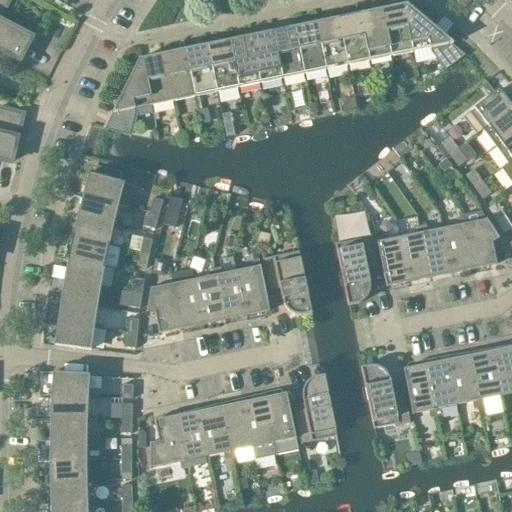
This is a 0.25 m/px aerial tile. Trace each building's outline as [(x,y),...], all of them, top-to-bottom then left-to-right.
[(0,0),(0,51),(18,61),(30,38),(0,21),(0,15),(8,0),(0,0)] [(430,53),(444,71),(465,56),(405,5),(402,6),(412,52),(430,49),(430,53)] [(390,57),(412,52),(402,6),(381,11),(390,57)] [(369,61),(390,57),(381,11),(359,15),(369,61)] [(347,66),(369,61),(359,15),(337,19),(347,66)] [(325,70),(347,66),(337,19),(316,24),(325,70)] [(303,75),(325,70),(316,24),(294,28),(303,75)] [(281,79),(303,75),(294,28),(272,33),(281,79)] [(260,84),(281,79),(272,33),(250,37),(260,84)] [(238,88),(260,84),(250,37),(228,42),(238,88)] [(216,93),(238,88),(228,42),(207,46),(216,93)] [(194,97),(216,93),(207,46),(185,51),(194,97)] [(173,102),(194,97),(185,51),(163,55),(173,102)] [(151,106),(173,102),(163,55),(141,60),(151,106)] [(133,110),(151,106),(141,60),(138,60),(104,130),(129,136),(134,114),(133,110)] [(482,131),(511,108),(497,90),(468,113),(482,131)] [(511,134),(511,108),(482,131),(494,147),(511,134)] [(0,161),(10,164),(22,115),(0,109),(0,161)] [(232,128),(224,130),(225,137),(233,136),(232,128)] [(511,134),(494,147),(496,150),(507,164),(511,160),(511,134)] [(449,156),(457,149),(448,138),(440,144),(449,156)] [(457,149),(449,156),(458,167),(466,161),(457,149)] [(511,160),(507,164),(507,165),(501,170),(511,185),(511,160)] [(473,188),(481,182),(473,170),(465,176),(473,188)] [(81,197),(118,206),(123,187),(87,175),(81,197)] [(481,182),(473,188),(482,200),(490,194),(481,182)] [(113,226),(118,206),(81,197),(81,200),(76,218),(113,226)] [(170,198),(167,211),(178,214),(182,201),(170,198)] [(148,212),(159,214),(162,202),(152,199),(148,212)] [(495,222),(504,216),(497,204),(488,209),(495,222)] [(154,230),(159,214),(148,212),(144,227),(154,230)] [(504,216),(495,222),(503,234),(511,229),(504,216)] [(462,218),(473,270),(495,265),(491,244),(497,240),(498,240),(485,219),(484,220),(484,221),(470,224),(469,217),(462,218)] [(108,246),(113,226),(76,218),(71,239),(108,246)] [(451,274),(473,270),(462,218),(456,219),(457,226),(442,229),(451,274)] [(451,274),(442,229),(426,232),(425,226),(419,227),(430,279),(451,274)] [(408,283),(430,279),(419,227),(413,228),(414,235),(398,238),(408,283)] [(259,233),(256,243),(266,245),(269,236),(259,233)] [(408,283),(398,238),(383,241),(381,235),(375,236),(375,235),(374,236),(383,280),(384,280),(385,288),(408,283)] [(334,245),(347,306),(355,305),(361,302),(366,297),(369,290),(369,283),(366,272),(378,269),(371,236),(369,237),(369,238),(334,245)] [(138,254),(148,256),(152,241),(142,238),(138,254)] [(104,267),(108,246),(71,239),(67,260),(104,267)] [(303,315),(311,314),(306,294),(308,293),(308,294),(310,294),(307,278),(305,279),(305,280),(304,280),(298,252),(263,259),(263,258),(261,258),(268,292),(280,289),(282,301),(285,307),(289,312),(296,315),(303,315)] [(145,269),(148,256),(138,254),(135,267),(145,269)] [(100,288),(104,267),(67,260),(63,281),(100,288)] [(267,304),(258,260),(257,260),(251,261),(252,268),(237,272),(246,316),(268,312),(267,304)] [(246,316),(237,272),(221,275),(220,268),(213,269),(224,321),(246,316)] [(202,325),(224,321),(213,269),(207,270),(209,277),(193,281),(202,325)] [(202,325),(193,281),(177,284),(176,277),(170,278),(181,330),(202,325)] [(158,335),(181,330),(170,278),(164,279),(165,286),(151,289),(149,289),(145,312),(147,313),(147,312),(154,313),(158,335)] [(131,293),(141,294),(143,280),(133,279),(131,293)] [(96,308),(100,288),(63,281),(59,302),(96,308)] [(139,309),(141,294),(131,293),(129,308),(139,309)] [(93,329),(96,308),(59,302),(56,324),(93,329)] [(126,333),(136,335),(138,320),(128,319),(126,333)] [(90,351),(93,329),(56,324),(53,347),(90,351)] [(135,349),(136,335),(126,333),(125,348),(135,349)] [(511,349),(511,348),(490,352),(499,397),(511,394),(511,349)] [(484,400),(499,397),(490,352),(468,357),(479,408),(485,407),(484,400)] [(473,410),(479,408),(468,357),(446,361),(456,406),(471,403),(473,410)] [(440,409),(456,406),(446,361),(425,366),(435,417),(442,416),(440,409)] [(429,419),(435,417),(425,366),(402,370),(404,378),(403,378),(411,416),(412,416),(412,415),(428,412),(429,419)] [(360,368),(373,430),(407,423),(408,423),(409,423),(402,390),(391,392),(389,381),(386,374),(381,369),(375,367),(368,367),(360,368)] [(50,396),(87,398),(88,376),(51,373),(50,396)] [(301,444),(336,437),(330,410),(332,409),(333,410),(334,410),(330,394),(329,394),(330,395),(327,396),(323,376),(315,377),(309,380),(304,385),(302,392),(302,399),(304,410),(293,412),(300,446),(301,445),(301,444)] [(121,399),(132,400),(132,386),(122,385),(121,399)] [(297,451),(287,402),(285,394),(263,399),(275,456),(297,451)] [(86,419),(87,398),(50,396),(50,399),(49,418),(86,419)] [(253,460),(275,456),(263,399),(241,403),(250,448),(253,460)] [(235,452),(250,448),(241,403),(219,408),(230,460),(236,458),(235,452)] [(121,420),(131,420),(132,405),(121,405),(121,420)] [(224,461),(230,460),(219,408),(197,412),(207,457),(222,454),(224,461)] [(191,461),(207,457),(197,412),(176,417),(187,469),(193,467),(191,461)] [(180,470),(187,469),(176,417),(153,422),(158,443),(150,444),(148,444),(148,470),(150,470),(150,469),(179,463),(180,470)] [(86,440),(86,419),(49,418),(49,439),(86,440)] [(131,434),(131,420),(121,420),(120,434),(131,434)] [(85,461),(86,440),(49,439),(48,461),(85,461)] [(120,460),(131,460),(131,446),(120,446),(120,460)] [(418,453),(406,455),(409,466),(421,464),(418,453)] [(131,460),(120,460),(120,475),(131,475),(131,460)] [(49,483),(86,482),(85,461),(48,461),(48,464),(49,483)] [(49,504),(86,503),(86,482),(49,483),(49,504)] [(121,500),(131,500),(131,486),(121,486),(121,500)] [(131,511),(131,500),(121,500),(121,511),(131,511)] [(49,511),(86,511),(86,503),(49,504),(49,511)]
